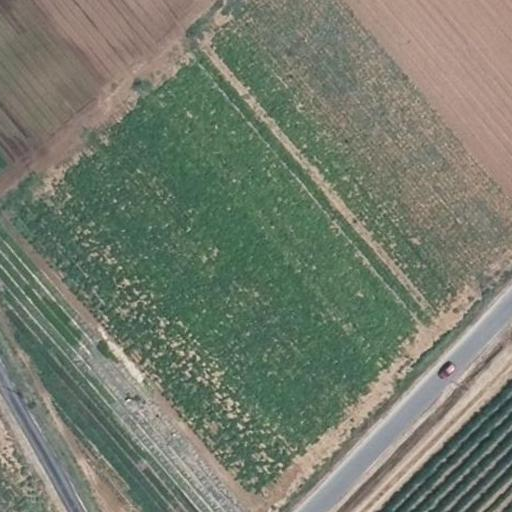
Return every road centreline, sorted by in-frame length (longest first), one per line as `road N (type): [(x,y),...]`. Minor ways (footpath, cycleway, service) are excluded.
road 1 (unclassified): [(311,511),(511,303)]
road 2 (unclassified): [(0,365),(76,511)]
